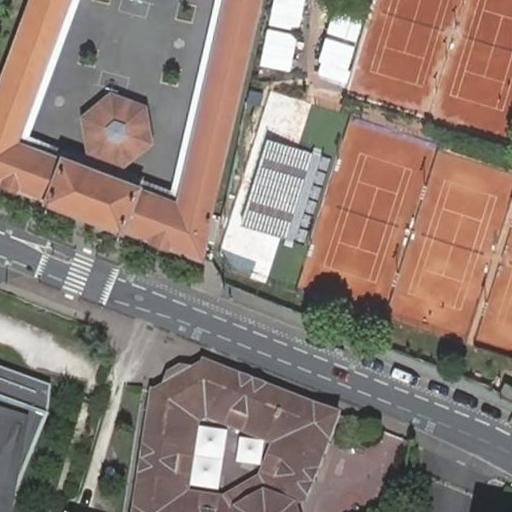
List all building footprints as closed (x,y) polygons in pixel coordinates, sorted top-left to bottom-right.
[(207,241),(214,243),(220,217),(213,215),(261,0),(224,0),(178,203),(138,187),(64,158),(63,158),(18,141),(69,0),(31,0),(0,86),(0,180),(48,199),(47,200),(122,229),(123,228),(203,258),(207,241)] [(224,0),(215,0),(206,41),(171,189),(29,135),(78,0),(69,0),(18,141),(63,158),(64,158),(138,187),(178,203),(224,0)] [(511,0),(372,0),(348,98),(511,137),(511,0)] [(305,47),(307,22),(276,20),(274,45),(305,47)] [(143,108),(111,95),(84,117),(90,150),(124,163),(149,141),(143,108)] [(279,390),(202,359),(195,377),(189,394),(170,392),(152,389),(132,511),(297,511),(295,503),(305,500),(338,417),(343,420),(344,416),(339,414),(310,402),(279,390)] [(0,502),(15,453),(22,455),(25,445),(19,443),(23,428),(38,434),(49,407),(50,385),(0,366),(0,502)] [(189,394),(195,377),(189,374),(182,374),(174,379),(171,385),(170,392),(189,394)] [(511,397),(511,386),(506,383),(501,392),(511,397)] [(0,511),(12,511),(22,455),(15,453),(0,502),(0,511)]
